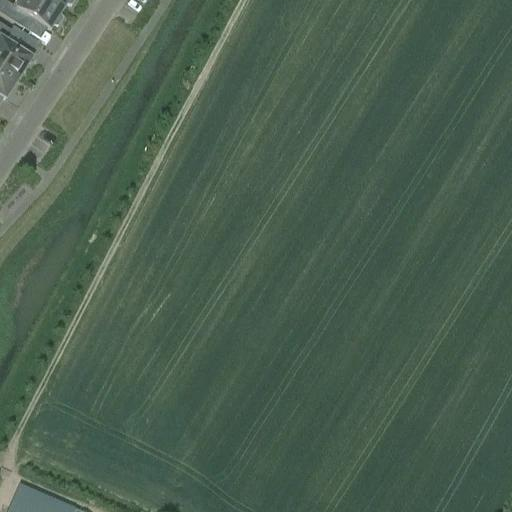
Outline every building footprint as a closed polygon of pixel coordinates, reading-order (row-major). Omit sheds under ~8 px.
[(63,13),(42,0),(22,0),(16,3),(12,9),(0,1),(0,17),(20,31),(25,24),(31,22),(49,34),(52,29),(57,29),(62,21),(59,18),(63,13)] [(42,0),(63,13),(66,8),(70,9),(75,1),(74,0),(42,0)] [(0,71),(17,82),(30,62),(2,44),(9,33),(0,27),(0,71)] [(4,103),(17,82),(0,71),(0,105),(2,101),(4,103)] [(73,511),(18,488),(7,511),(73,511)]
